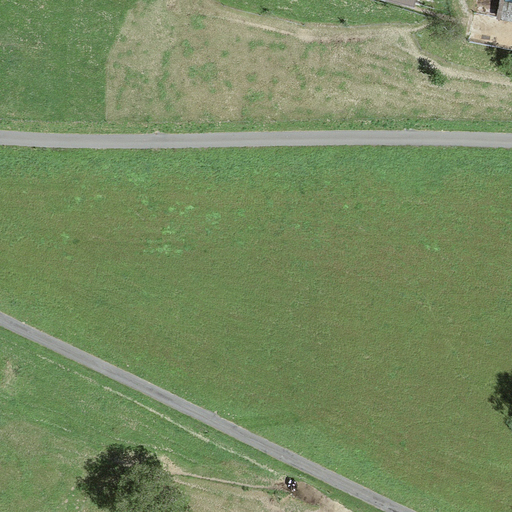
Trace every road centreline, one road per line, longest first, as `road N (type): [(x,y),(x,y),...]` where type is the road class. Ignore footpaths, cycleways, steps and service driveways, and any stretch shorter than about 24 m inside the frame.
road 1 (residential): [(511,138),(0,133)]
road 2 (residential): [(0,316),(405,511)]
